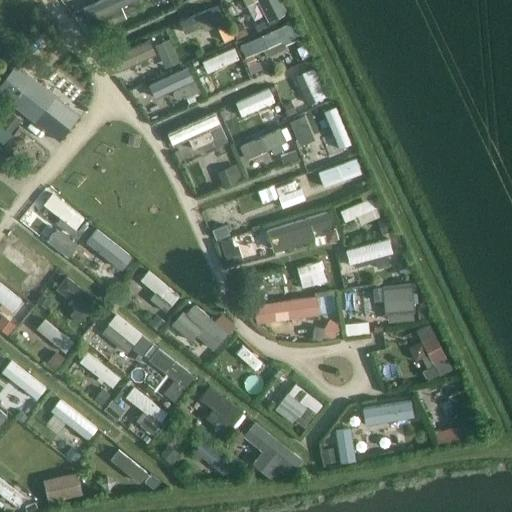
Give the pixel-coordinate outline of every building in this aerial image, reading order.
[(55,95),(56,94),(16,63),(0,83),(0,95),(34,122),(34,121),(60,141),(80,115),(55,95)] [(290,100),(283,104),(288,116),(296,112),(290,100)] [(23,138),(14,140),(17,151),(26,148),(23,138)] [(106,239),(97,250),(127,272),(136,261),(106,239)] [(0,282),(0,300),(9,307),(17,296),(0,282)] [(374,300),(383,299),(385,315),(387,315),(391,315),(391,322),(413,319),(410,283),(382,286),(382,287),(372,288),(374,300)] [(213,350),(228,332),(214,321),(194,303),(185,313),(182,311),(171,324),(191,341),(196,335),(213,350)] [(117,318),(103,337),(119,349),(126,339),(135,345),(142,336),(117,318)] [(44,322),(36,333),(66,355),(74,344),(44,322)] [(428,324),(415,330),(421,341),(428,354),(433,365),(438,375),(451,368),(428,324)] [(90,356),(82,367),(112,389),(120,377),(90,356)] [(294,383),(285,394),(315,416),(324,405),(294,383)] [(209,385),(199,399),(212,408),(205,417),(227,434),(234,425),(244,411),(209,385)] [(138,391),(129,402),(159,424),(168,413),(138,391)] [(254,420),(243,435),(262,451),(252,463),(273,479),(281,469),(285,472),(292,463),(295,466),(302,457),(254,420)] [(64,475),(58,482),(74,494),(79,487),(64,475)]
